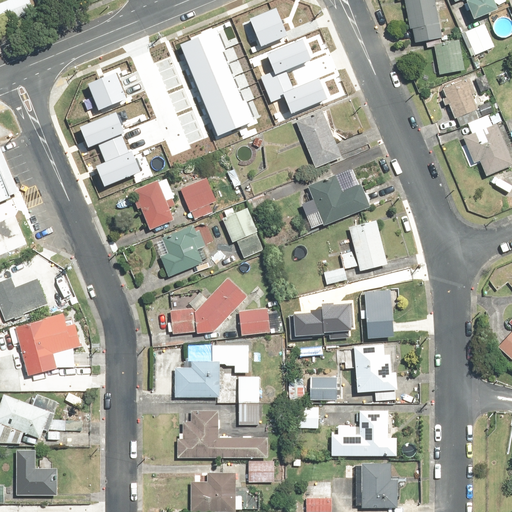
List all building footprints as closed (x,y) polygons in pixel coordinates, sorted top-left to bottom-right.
[(36,0),(0,0),(0,13),(4,23),(40,8),(36,0)] [(438,0),(407,0),(415,42),(445,37),(438,0)] [(509,0),(455,0),(457,4),(467,0),(471,0),(477,16),(511,3),(509,0)] [(249,18),(261,47),(285,37),(274,8),(249,18)] [(484,24),(462,33),(472,57),(495,47),(484,24)] [(181,43),(187,59),(223,44),(217,29),(181,43)] [(436,42),(441,72),(468,68),(464,38),(436,42)] [(286,98),(292,112),(330,98),(321,73),(296,82),(292,69),(311,62),(303,39),(265,52),(271,69),(261,73),(272,103),(286,98)] [(187,59),(193,74),(229,60),(223,44),(187,59)] [(193,74),(200,90),(236,75),(229,60),(193,74)] [(146,83),(135,87),(146,113),(193,93),(181,64),(144,79),(146,83)] [(470,72),(442,83),(460,128),(488,117),(470,72)] [(200,90),(206,105),(242,91),(236,75),(200,90)] [(90,87),(98,108),(124,98),(116,78),(90,87)] [(206,105),(212,120),(248,106),(242,91),(206,105)] [(326,104),(298,115),(318,167),(347,156),(326,104)] [(212,120),(218,136),(254,122),(248,106),(212,120)] [(98,167),(106,188),(144,175),(136,152),(125,156),(120,141),(127,139),(118,114),(83,126),(90,146),(100,142),(108,164),(98,167)] [(511,146),(502,120),(465,135),(482,178),(511,165),(511,146)] [(0,199),(20,191),(0,142),(0,199)] [(234,169),(229,172),(238,191),(244,188),(234,169)] [(306,199),(317,228),(377,205),(367,179),(351,185),(345,171),(310,184),(315,196),(306,199)] [(168,172),(135,187),(153,228),(186,213),(168,172)] [(211,175),(184,186),(195,213),(222,201),(211,175)] [(252,206),(227,217),(238,243),(263,232),(252,206)] [(382,217),(353,223),(363,268),(392,262),(382,217)] [(198,223),(150,240),(163,277),(211,260),(198,223)] [(359,264),(355,249),(341,252),(345,267),(359,264)] [(348,281),(345,267),(324,273),(327,286),(348,281)] [(18,268),(0,275),(0,300),(8,321),(54,303),(43,276),(24,284),(18,268)] [(228,331),(228,317),(250,293),(228,273),(197,308),(197,331),(228,331)] [(363,282),(346,285),(348,297),(365,294),(363,282)] [(368,338),(394,336),(390,292),(364,295),(368,338)] [(291,315),(292,338),(325,337),(325,331),(354,330),(353,303),(320,304),(321,314),(291,315)] [(273,306),(242,309),(245,334),(276,331),(273,306)] [(53,317),(19,323),(29,375),(79,366),(76,347),(60,350),(53,317)] [(511,329),(498,346),(511,357),(511,319),(510,321),(511,323),(511,329)] [(401,343),(359,345),(361,390),(377,389),(377,400),(404,399),(401,343)] [(226,356),(179,356),(178,394),(225,394),(226,356)] [(341,372),(313,373),(313,399),(342,398),(341,372)] [(264,374),(239,374),(239,423),(264,423),(264,374)] [(305,377),(290,376),(290,397),(304,398),(305,377)] [(48,437),(62,400),(39,392),(35,401),(7,391),(0,409),(0,441),(26,442),(30,431),(48,437)] [(333,432),(333,452),(402,452),(402,428),(392,428),(392,409),(361,409),(361,423),(339,423),(339,432),(333,432)] [(180,429),(179,455),(274,456),(274,433),(225,432),(225,410),(195,410),(195,418),(184,418),(184,429),(180,429)] [(319,416),(299,415),(299,428),(318,429),(319,416)] [(41,447),(19,447),(19,494),(61,494),(62,465),(41,465),(41,447)] [(250,459),(250,482),(279,482),(279,459),(250,459)] [(358,475),(358,505),(401,505),(402,473),(395,473),(395,460),(365,460),(365,475),(358,475)] [(194,476),(194,510),(241,511),(242,469),(209,469),(209,476),(194,476)] [(309,479),(308,510),(334,511),(334,480),(309,479)]
